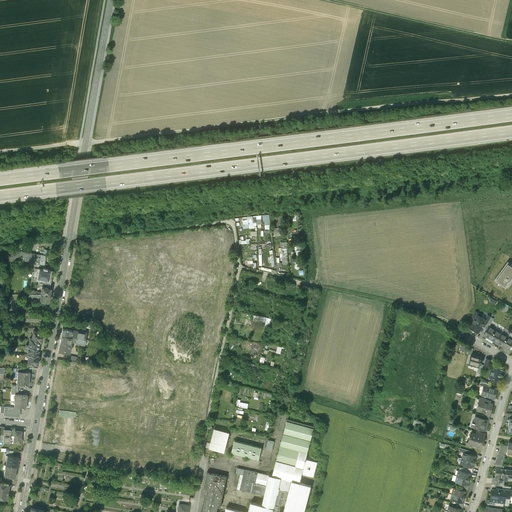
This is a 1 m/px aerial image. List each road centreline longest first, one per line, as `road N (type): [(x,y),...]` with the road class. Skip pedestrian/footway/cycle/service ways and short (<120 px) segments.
road 1 (motorway): [(0,195),(511,130)]
road 2 (motorway): [(511,115),(0,178)]
road 3 (track): [(511,96),(0,154)]
road 4 (tertiary): [(36,423),(111,0)]
road 5 (track): [(460,331),(416,307),(239,265)]
road 6 (track): [(239,265),(229,223),(69,239)]
road 7 (track): [(329,0),(511,45)]
road 8 (residential): [(471,511),(511,367)]
road 9 (track): [(239,265),(211,402)]
